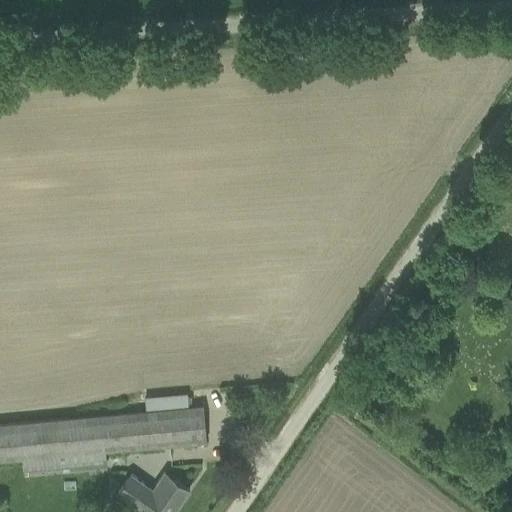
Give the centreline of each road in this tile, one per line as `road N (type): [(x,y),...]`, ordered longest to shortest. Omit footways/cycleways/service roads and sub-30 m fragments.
road 1 (unclassified): [(0,41),(511,9)]
road 2 (unclassified): [(233,511),(511,111)]
